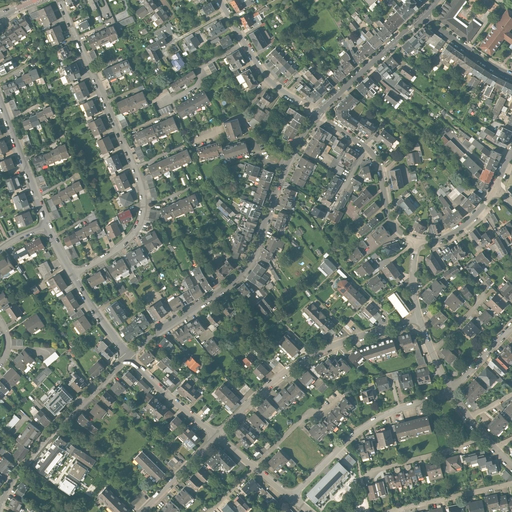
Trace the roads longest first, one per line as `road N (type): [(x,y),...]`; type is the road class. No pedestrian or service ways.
road 1 (residential): [(59,0),(144,190),(129,238),(71,274)]
road 2 (tertiary): [(127,357),(233,282),(254,258),(284,171),(316,114)]
road 3 (residential): [(217,436),(264,387),(313,354),(418,318)]
road 4 (residential): [(451,389),(376,418),(289,495)]
road 5 (tertiary): [(0,500),(48,436),(127,357)]
road 6 (residential): [(316,114),(374,156),(391,221),(417,241)]
road 7 (residential): [(219,0),(267,78),(316,114)]
road 8 (tertiary): [(316,114),(422,16)]
road 9 (residential): [(47,224),(0,100)]
road 10 (residential): [(485,437),(363,476)]
road 11 (residential): [(511,484),(393,511)]
